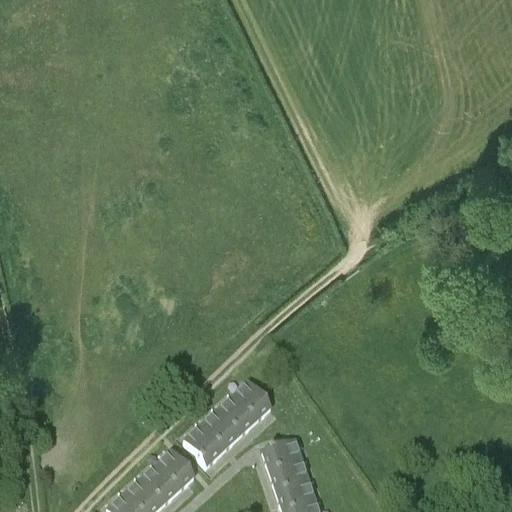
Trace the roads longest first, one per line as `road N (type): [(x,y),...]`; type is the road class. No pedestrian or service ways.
road 1 (track): [(80,511),(259,335),(354,259)]
road 2 (track): [(35,511),(0,307)]
